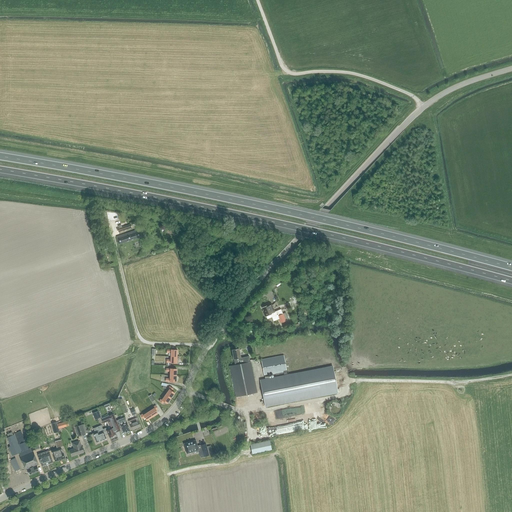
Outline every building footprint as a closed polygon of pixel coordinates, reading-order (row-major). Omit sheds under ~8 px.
[(119,244),(141,237),(139,229),(116,237),(117,239),(119,244)] [(281,309),(275,312),(271,304),(268,305),(262,308),(267,319),(272,317),(273,321),(279,319),(281,323),(284,328),(292,324),(291,322),(287,312),(283,314),(281,309)] [(249,356),(241,358),(239,348),(232,349),(234,359),(235,365),(230,366),(236,397),(257,393),(251,362),(250,362),(250,360),(249,356)] [(284,355),(261,360),(264,375),(265,380),(260,381),(264,406),(337,392),(332,367),(287,376),(286,371),(287,371),(284,355)] [(169,389),(165,395),(171,398),(174,393),(172,391),(173,389),(170,386),(168,388),(169,389)] [(167,403),(171,398),(165,395),(162,400),(161,399),(159,401),(163,404),(164,402),(167,403)] [(154,408),(149,411),(152,417),(158,413),(156,410),(158,409),(156,405),(153,407),(154,408)] [(147,420),(152,417),(149,411),(143,415),(142,414),(140,415),(142,419),(145,417),(147,420)] [(113,414),(109,416),(108,416),(102,419),(103,423),(107,422),(110,429),(107,430),(106,430),(108,434),(109,437),(110,437),(111,438),(113,437),(113,436),(114,436),(113,435),(116,434),(115,432),(119,431),(114,420),(116,420),(113,414)] [(120,430),(120,429),(121,428),(123,433),(130,431),(127,423),(124,417),(116,420),(114,420),(119,431),(120,430)] [(132,430),(141,426),(137,418),(129,421),(132,430)] [(75,427),(78,437),(85,434),(88,433),(85,424),(82,425),(82,424),(75,427)] [(106,430),(107,430),(106,428),(105,428),(103,429),(101,425),(93,428),(95,432),(93,433),(97,442),(101,440),(101,441),(102,440),(103,441),(105,440),(106,439),(105,436),(108,434),(106,430)] [(21,430),(14,433),(22,451),(29,449),(21,430)] [(8,437),(7,438),(11,446),(8,447),(12,456),(14,455),(21,452),(14,435),(13,435),(12,432),(7,434),(8,437)] [(37,440),(31,442),(32,444),(34,450),(35,450),(38,449),(39,448),(37,440)] [(57,448),(51,450),(55,461),(65,458),(63,451),(62,451),(61,451),(60,447),(63,446),(62,440),(58,441),(59,448),(57,448)] [(199,450),(198,448),(197,446),(196,440),(184,444),(186,450),(187,454),(199,450)] [(258,455),(257,453),(272,449),(270,440),(250,445),(252,454),(253,456),(258,455)] [(70,450),(72,456),(84,452),(82,446),(81,446),(80,445),(81,444),(80,441),(72,443),(73,447),(74,449),(70,450)] [(206,444),(200,445),(203,457),(209,455),(207,447),(206,444)] [(38,454),(42,466),(46,464),(46,465),(48,464),(53,462),(50,455),(52,454),(51,451),(51,450),(45,451),(38,454)] [(33,451),(20,457),(26,470),(27,469),(29,475),(39,471),(37,465),(39,464),(33,451)] [(15,458),(10,460),(15,471),(20,469),(15,458)]
